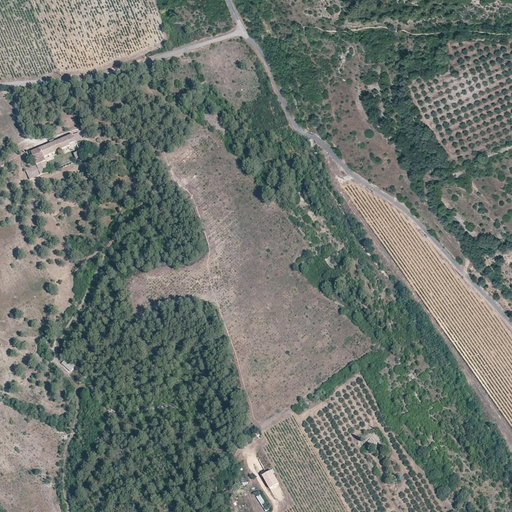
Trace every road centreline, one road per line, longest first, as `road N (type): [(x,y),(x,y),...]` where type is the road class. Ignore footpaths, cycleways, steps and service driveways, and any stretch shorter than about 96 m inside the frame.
road 1 (unclassified): [(511,325),(411,216),(299,131),(242,33)]
road 2 (unclassified): [(242,33),(87,81),(0,85)]
